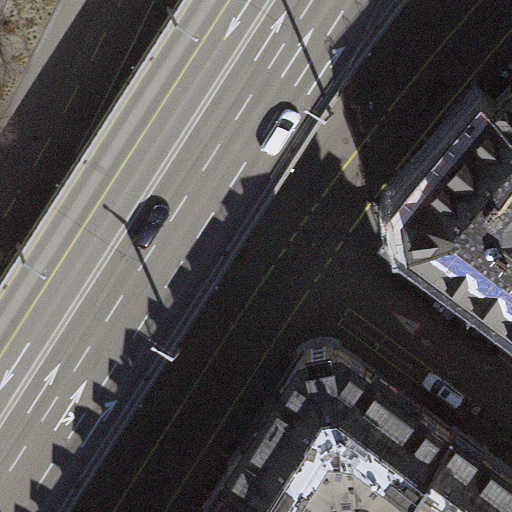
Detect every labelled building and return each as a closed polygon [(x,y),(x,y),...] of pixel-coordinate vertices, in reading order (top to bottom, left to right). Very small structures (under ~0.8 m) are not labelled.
[(511,82),(496,99),(511,112),(511,82)] [(511,112),(496,99),(410,201),(414,238),(511,310),(511,112)] [(388,511),(391,511),(448,424),(339,344),(303,350),(230,464),(305,511),(325,511),(338,493),(360,492),(388,511)] [(511,511),(511,471),(448,424),(391,511),(511,511)] [(198,511),(305,511),(230,464),(198,511)]
